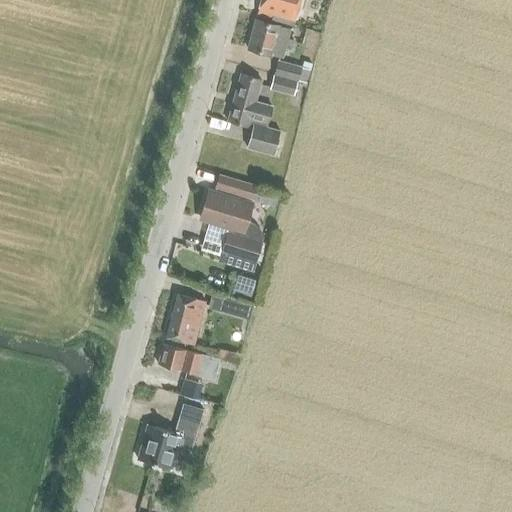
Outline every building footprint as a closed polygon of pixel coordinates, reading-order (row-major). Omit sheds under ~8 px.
[(293,26),(299,0),(260,0),(256,16),(293,26)] [(282,58),(290,29),(255,20),(247,49),(282,58)] [(309,70),(301,67),(277,61),(273,75),(297,81),(305,83),(309,70)] [(301,67),(309,70),(310,70),(312,64),(303,61),(301,67)] [(293,94),(296,82),(273,75),(270,87),(293,94)] [(266,108),(264,107),(255,104),(257,97),(260,88),(261,81),(240,76),(226,126),(248,132),(250,123),(253,124),(261,126),(262,126),(266,108)] [(270,91),(260,88),(257,97),(267,99),(270,91)] [(262,126),(261,126),(253,124),(245,148),(273,156),(280,131),(262,126)] [(258,186),(218,174),(214,188),(253,200),(258,186)] [(246,221),(252,204),(207,190),(201,211),(203,212),(200,219),(235,230),(234,232),(261,241),(263,236),(262,233),(260,230),(256,226),(254,224),(253,223),(251,223),(246,221)] [(255,262),(261,241),(234,232),(226,230),(216,261),(252,272),(255,262)] [(251,299),(257,283),(235,276),(230,292),(251,299)] [(251,303),(213,292),(209,307),(247,318),(248,318),(252,303),(251,303)] [(230,316),(203,309),(205,301),(195,299),(195,298),(176,294),(165,337),(184,342),(184,341),(193,344),(196,336),(206,339),(206,340),(220,344),(224,329),(226,330),(230,316)] [(225,360),(222,359),(163,344),(157,364),(213,380),(215,374),(221,375),(225,360)] [(203,401),(206,389),(192,385),(189,398),(203,401)] [(191,449),(198,425),(203,409),(182,403),(177,419),(174,432),(147,425),(137,459),(171,469),(177,446),(191,449)]
